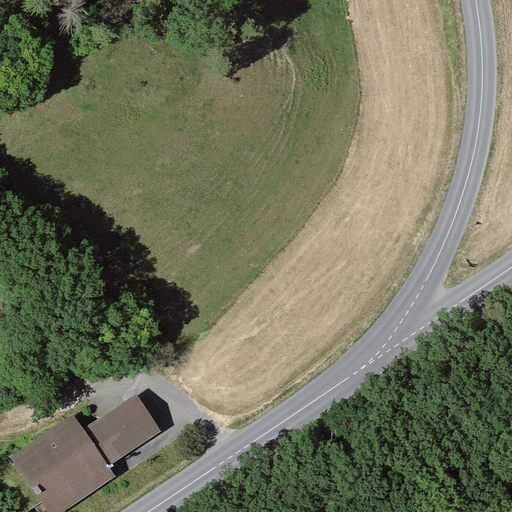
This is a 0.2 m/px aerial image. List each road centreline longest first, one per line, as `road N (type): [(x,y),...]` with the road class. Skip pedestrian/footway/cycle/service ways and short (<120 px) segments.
road 1 (tertiary): [(475,0),(482,96),(463,191),(441,249),(383,350)]
road 2 (tertiary): [(151,511),(383,350)]
road 3 (tertiary): [(383,350),(511,265)]
